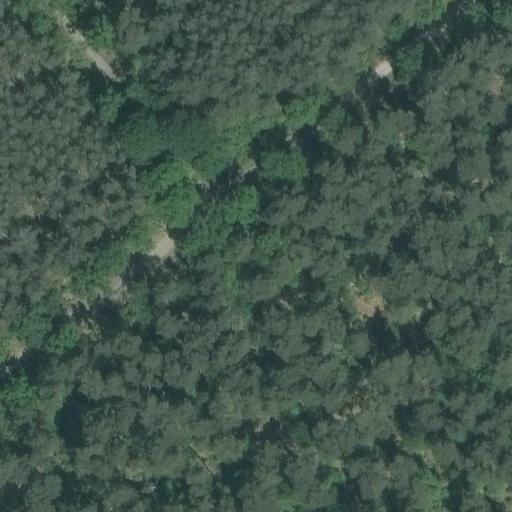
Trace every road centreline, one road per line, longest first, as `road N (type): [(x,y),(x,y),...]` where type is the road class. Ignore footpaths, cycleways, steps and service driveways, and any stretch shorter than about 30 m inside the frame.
road 1 (track): [(0,363),(459,0)]
road 2 (track): [(47,0),(212,201)]
